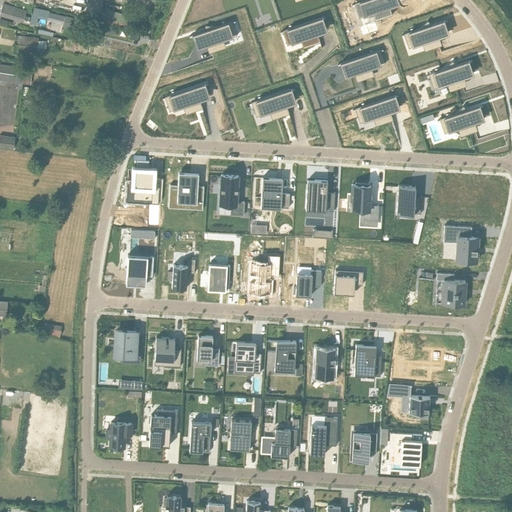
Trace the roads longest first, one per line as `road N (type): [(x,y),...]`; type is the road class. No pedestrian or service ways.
road 1 (residential): [(89,300),(90,464),(441,486)]
road 2 (residential): [(479,325),(89,300)]
road 3 (residential): [(511,167),(127,139)]
road 4 (residential): [(127,139),(89,300)]
road 5 (residential): [(441,486),(479,325)]
road 6 (residential): [(182,0),(127,139)]
